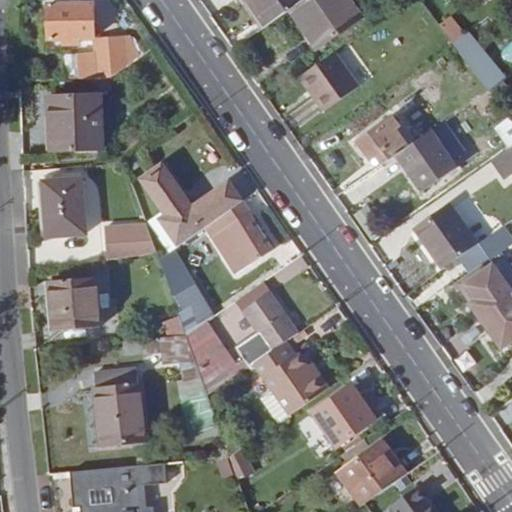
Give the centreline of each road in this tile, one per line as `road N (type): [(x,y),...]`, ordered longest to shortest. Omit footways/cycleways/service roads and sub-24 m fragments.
road 1 (residential): [(154,0),(511,503)]
road 2 (residential): [(30,511),(0,201)]
